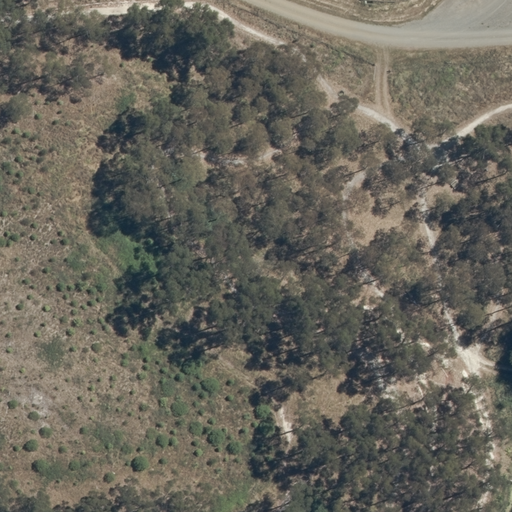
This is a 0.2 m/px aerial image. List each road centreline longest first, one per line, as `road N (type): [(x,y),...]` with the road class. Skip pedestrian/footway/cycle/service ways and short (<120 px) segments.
road 1 (track): [(278,0),(363,31),(412,37),(483,24),(510,0)]
road 2 (track): [(433,151),(458,274),(494,357),(511,358)]
